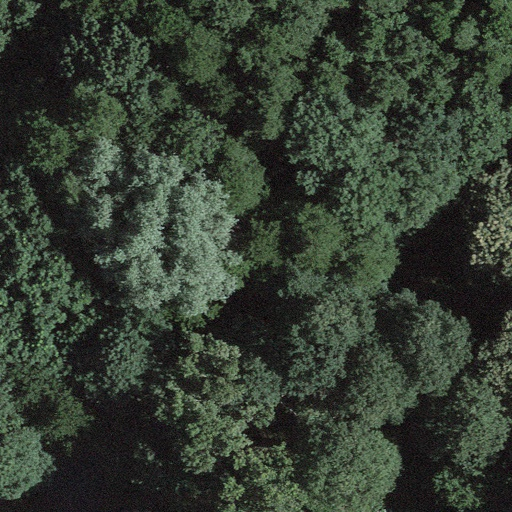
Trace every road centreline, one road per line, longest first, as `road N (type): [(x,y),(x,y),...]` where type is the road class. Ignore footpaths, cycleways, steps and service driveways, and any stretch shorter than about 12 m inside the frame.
road 1 (residential): [(271,269),(0,463)]
road 2 (track): [(271,269),(459,172),(511,135)]
